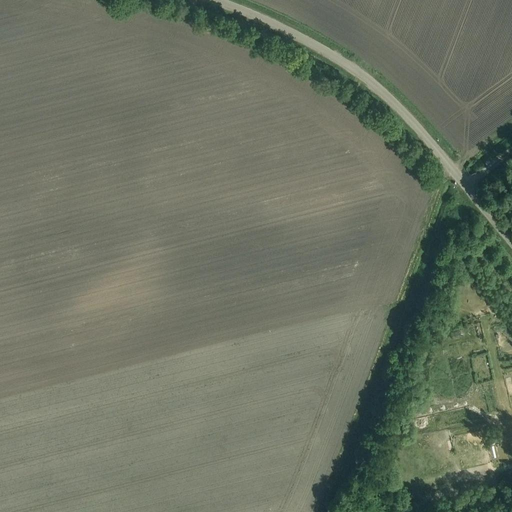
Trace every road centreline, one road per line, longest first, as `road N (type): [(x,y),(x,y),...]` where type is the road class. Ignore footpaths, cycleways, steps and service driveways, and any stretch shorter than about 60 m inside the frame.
road 1 (track): [(322,511),(439,183),(511,128)]
road 2 (unclassified): [(209,0),(251,14),(357,73),(419,129),(511,242)]
